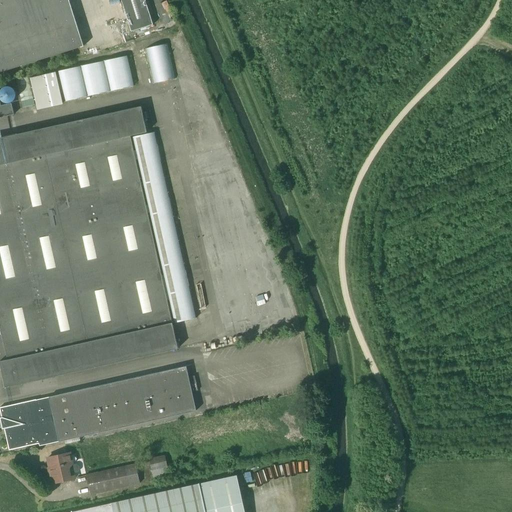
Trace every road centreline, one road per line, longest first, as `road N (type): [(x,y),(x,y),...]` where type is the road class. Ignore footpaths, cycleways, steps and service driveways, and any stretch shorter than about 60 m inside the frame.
road 1 (track): [(506,0),(488,30),(389,132),(361,176),(347,223),(346,293),(399,432),(396,511)]
road 2 (track): [(210,0),(345,328),(359,448),(354,511)]
